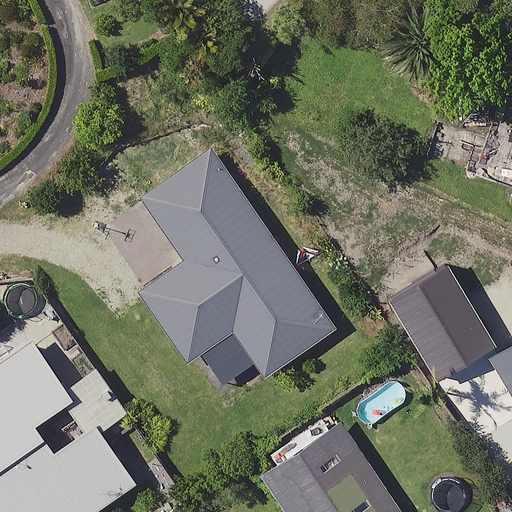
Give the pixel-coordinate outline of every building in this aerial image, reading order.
[(457,119),(443,159),(511,183),(509,190),(511,190),(511,125),(508,136),(457,119)] [(333,328),(213,151),(144,197),(186,259),(143,289),(190,359),(236,328),(267,373),(333,328)] [(452,260),(411,211),(367,247),(408,297),(452,260)] [(76,396),(36,340),(0,364),(0,511),(90,511),(135,481),(95,423),(57,449),(39,422),(76,396)] [(511,352),(498,361),(511,384),(511,352)] [(395,511),(399,510),(341,424),(267,474),(292,511),(395,511)]
